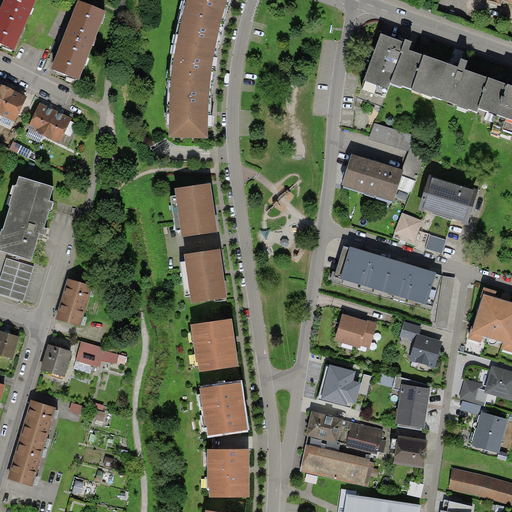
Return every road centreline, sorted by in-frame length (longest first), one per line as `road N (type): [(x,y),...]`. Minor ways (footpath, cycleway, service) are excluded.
road 1 (residential): [(253,0),(232,126),(266,379)]
road 2 (residential): [(466,271),(430,511)]
road 3 (residential): [(355,0),(511,55)]
road 4 (residential): [(298,381),(323,228)]
road 5 (residential): [(0,465),(45,319)]
road 6 (residential): [(466,271),(323,228)]
road 7 (residential): [(350,0),(333,125)]
